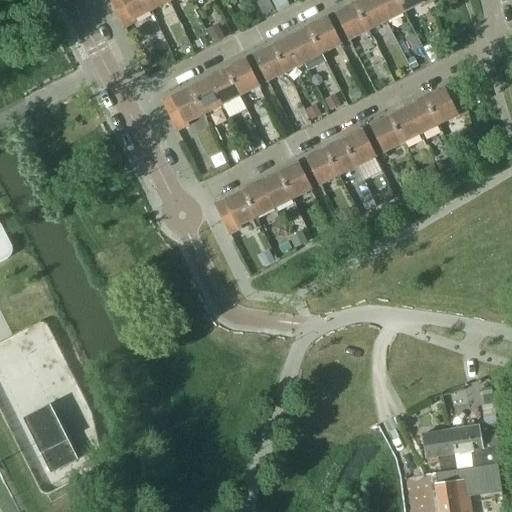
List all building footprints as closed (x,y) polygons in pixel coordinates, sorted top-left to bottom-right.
[(145,0),(110,0),(123,24),(150,10),(145,0)] [(167,0),(145,0),(150,10),(168,1),(167,0)] [(267,0),(264,0),(258,3),(263,14),(272,10),(267,0)] [(285,0),(273,0),(272,1),(278,12),(289,6),(285,0)] [(374,0),(364,0),(354,5),(367,30),(385,21),(374,0)] [(395,0),(374,0),(385,21),(402,13),(395,0)] [(395,0),(402,13),(426,0),(395,0)] [(354,5),(336,14),(349,39),(367,30),(354,5)] [(327,19),(307,29),(320,54),(339,44),(327,19)] [(217,25),(206,31),(213,45),(225,39),(217,25)] [(307,29),(290,38),(303,63),(320,54),(307,29)] [(204,37),(194,42),(198,48),(207,44),(204,37)] [(290,38),(273,47),(285,72),(303,63),(290,38)] [(430,46),(423,49),(431,64),(437,61),(430,46)] [(273,47),(254,56),(267,81),(285,72),(273,47)] [(158,54),(147,59),(151,68),(162,63),(158,54)] [(413,58),(405,62),(410,71),(418,67),(413,58)] [(245,61),(225,71),(238,96),(257,86),(245,61)] [(225,71),(208,80),(220,105),(238,96),(225,71)] [(208,80),(190,89),(203,114),(220,105),(208,80)] [(453,86),(425,100),(437,125),(466,111),(453,86)] [(358,88),(350,92),(354,101),(362,97),(358,88)] [(190,89),(163,103),(176,128),(203,114),(190,89)] [(480,103),(487,100),(484,94),(477,97),(480,103)] [(334,95),(324,100),(329,110),(339,105),(334,95)] [(425,100),(407,109),(420,134),(437,125),(425,100)] [(315,105),(306,110),(311,120),(321,115),(315,105)] [(407,109),(389,118),(402,143),(420,134),(407,109)] [(389,118),(371,127),(384,152),(402,143),(389,118)] [(362,132),(343,142),(356,167),(374,157),(362,132)] [(343,142),(324,151),(337,176),(356,167),(343,142)] [(250,144),(244,147),(248,154),(254,151),(250,144)] [(240,148),(230,153),(235,162),(245,157),(240,148)] [(324,151),(307,160),(319,185),(337,176),(324,151)] [(446,160),(436,165),(440,173),(450,168),(446,160)] [(297,164),(278,174),(291,199),(310,190),(297,164)] [(433,165),(424,170),(428,178),(437,173),(433,165)] [(278,174),(260,183),(273,208),(291,199),(278,174)] [(260,183),(242,193),(255,218),(273,208),(260,183)] [(389,188),(378,193),(384,204),(394,198),(389,188)] [(242,193),(215,206),(228,231),(255,218),(242,193)] [(348,210),(336,216),(341,226),(353,220),(348,210)] [(0,263),(7,260),(9,258),(11,256),(12,253),(12,250),(11,247),(1,227),(0,225),(0,263)] [(299,232),(288,237),(294,248),(305,242),(299,232)] [(288,243),(278,248),(281,254),(291,249),(288,243)] [(268,251),(259,256),(265,267),(274,262),(268,251)] [(490,388),(481,389),(484,406),(493,405),(490,388)] [(50,405),(22,419),(50,474),(77,460),(50,405)] [(484,406),(481,407),(483,419),(495,417),(493,405),(484,406)] [(500,464),(494,424),(458,430),(464,468),(500,464)] [(464,468),(458,430),(422,435),(426,459),(427,459),(428,464),(438,462),(438,457),(452,455),(454,455),(456,469),(464,468)] [(452,455),(438,457),(438,462),(440,471),(455,469),(452,455)] [(496,465),(464,469),(466,481),(469,497),(500,493),(496,465)] [(470,511),(469,497),(466,481),(464,469),(434,474),(436,485),(435,485),(438,511),(470,511)]
